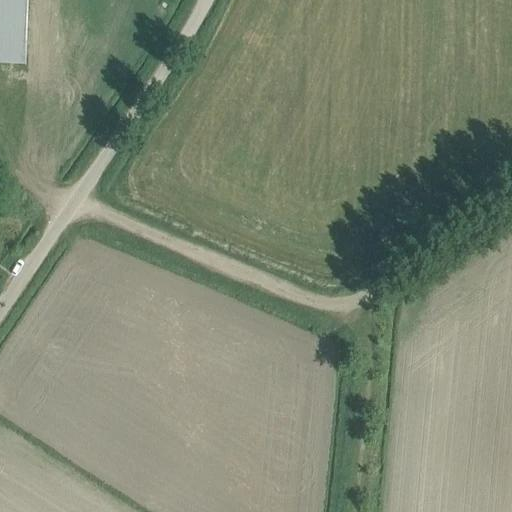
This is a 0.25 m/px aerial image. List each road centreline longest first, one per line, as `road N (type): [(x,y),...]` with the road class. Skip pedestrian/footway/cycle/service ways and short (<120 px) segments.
road 1 (track): [(75,200),(303,302),(350,308),(369,335),(354,511)]
road 2 (unclassified): [(0,310),(201,0)]
road 3 (track): [(350,308),(511,200)]
